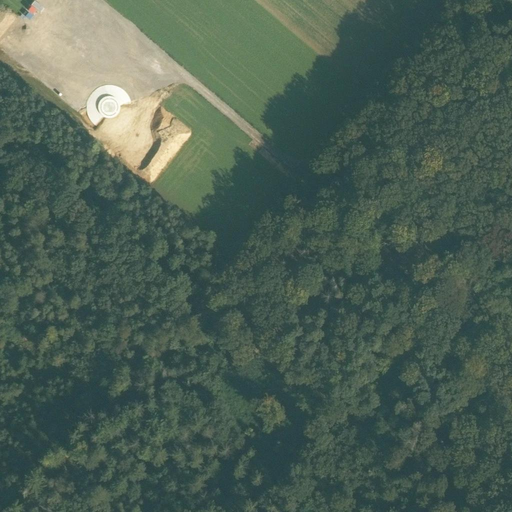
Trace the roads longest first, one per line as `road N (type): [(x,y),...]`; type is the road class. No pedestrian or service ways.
road 1 (track): [(452,0),(19,511)]
road 2 (track): [(483,511),(192,306),(0,143)]
road 3 (track): [(306,172),(85,0)]
road 4 (track): [(511,361),(411,461)]
